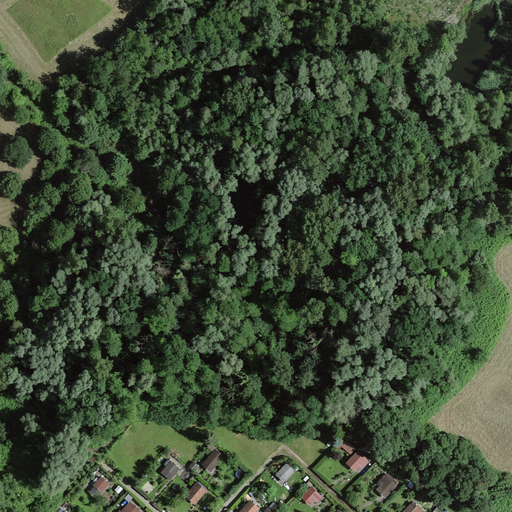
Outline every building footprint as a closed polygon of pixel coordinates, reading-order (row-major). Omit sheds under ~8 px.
[(216,451),(207,460),(214,466),(222,457),(216,451)] [(358,452),(348,463),(355,470),(360,464),(363,466),(368,461),(358,452)] [(168,466),(165,469),(173,475),(179,468),(168,459),(165,463),(168,466)] [(207,460),(204,464),(210,470),(214,466),(207,460)] [(287,463),(280,470),(287,477),(294,470),(287,463)] [(173,475),(165,469),(162,473),(169,479),(173,475)] [(280,470),(276,474),(284,481),(287,477),(280,470)] [(99,479),(96,477),(92,481),(102,490),(108,483),(101,477),(99,479)] [(383,485),(379,489),(385,496),(394,486),(384,477),(379,482),(383,485)] [(197,484),(190,491),(198,498),(205,491),(197,484)] [(312,488),(307,493),(314,500),(316,498),(318,501),(322,497),(312,488)] [(190,491),(187,495),(195,502),(198,498),(190,491)] [(314,500),(307,493),(302,497),(309,504),(314,500)] [(250,501),(244,508),(248,511),(253,511),(258,508),(250,501)] [(129,511),(137,511),(139,510),(129,502),(125,506),(128,508),(127,510),(129,511)] [(413,503),(404,511),(421,511),(422,511),(413,503)]
